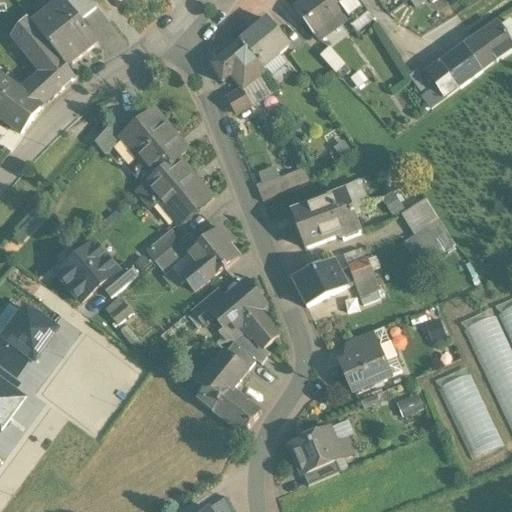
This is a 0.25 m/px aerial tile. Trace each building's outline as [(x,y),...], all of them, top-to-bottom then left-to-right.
[(98,11),(89,0),(63,0),(61,2),(63,4),(64,3),(81,24),(98,11)] [(310,0),(297,10),(317,36),(342,17),(329,0),(310,0)] [(375,25),(357,0),(333,0),(361,35),(375,25)] [(81,24),(64,3),(63,4),(33,28),(68,71),(99,47),(81,24)] [(33,28),(28,21),(12,40),(41,77),(37,80),(53,98),(75,80),(68,71),(33,28)] [(269,21),(240,45),(262,71),(291,47),(269,21)] [(489,32),(466,48),(483,73),(498,62),(499,63),(511,53),(511,26),(510,23),(503,28),(502,27),(491,34),(489,32)] [(233,52),(212,68),(224,87),(233,80),(242,89),(248,90),(264,74),(262,71),(240,45),(233,52)] [(466,48),(442,66),(461,90),(483,73),(466,48)] [(331,51),(319,58),(336,76),(346,67),(331,51)] [(461,90),(442,66),(425,78),(433,88),(437,85),(448,99),(461,90)] [(37,80),(20,95),(40,111),(53,98),(37,80)] [(20,95),(2,81),(0,83),(0,120),(21,136),(40,111),(20,95)] [(441,105),(433,93),(423,99),(431,111),(441,105)] [(244,94),(232,101),(240,113),(251,106),(244,94)] [(188,153),(156,114),(123,142),(145,168),(135,176),(145,189),(179,161),(188,153)] [(307,158),(287,166),(286,164),(258,176),(268,199),(316,179),(307,158)] [(145,189),(138,195),(151,210),(159,203),(180,227),(212,200),(179,161),(145,189)] [(386,199),(397,215),(415,202),(403,186),(386,199)] [(346,195),(294,215),(307,251),(360,230),(346,195)] [(440,224),(404,247),(420,271),(455,248),(440,224)] [(199,249),(190,256),(191,257),(199,267),(183,281),(195,295),(205,286),(206,287),(238,260),(227,247),(233,243),(222,230),(199,249)] [(189,236),(155,265),(166,278),(191,257),(190,256),(199,249),(189,236)] [(118,275),(95,247),(59,278),(82,305),(101,289),(118,275)] [(381,290),(370,261),(350,268),(361,297),(381,290)] [(138,279),(128,266),(118,275),(101,289),(111,302),(138,279)] [(332,267),(293,282),(306,309),(348,292),(342,276),(337,278),(332,267)] [(278,338),(259,315),(266,309),(245,285),(226,300),(209,314),(213,319),(224,331),(231,325),(238,332),(241,330),(246,336),(250,341),(252,339),(263,351),(278,338)] [(218,291),(191,315),(202,328),(213,319),(209,314),(226,300),(218,291)] [(125,309),(110,322),(119,332),(134,319),(125,309)] [(23,311),(0,342),(1,342),(29,363),(32,365),(55,334),(23,311)] [(511,311),(498,318),(511,347),(511,311)] [(511,436),(511,355),(495,320),(464,335),(511,436)] [(375,334),(353,344),(359,358),(379,350),(382,349),(375,334)] [(263,351),(252,339),(250,341),(246,336),(234,346),(256,364),(262,368),(269,356),(265,353),(263,351)] [(29,363),(1,342),(0,344),(0,372),(14,383),(29,363)] [(256,364),(234,346),(225,357),(248,375),(256,364)] [(379,350),(359,358),(359,359),(343,366),(355,395),(372,388),(375,389),(383,386),(384,383),(388,381),(381,367),(385,365),(379,350)] [(248,375),(225,357),(199,390),(205,395),(198,404),(212,415),(213,414),(243,438),(261,415),(233,393),(248,375)] [(0,372),(0,387),(13,397),(20,387),(14,383),(0,372)] [(502,448),(469,378),(439,392),(472,462),(502,448)] [(0,434),(23,404),(13,397),(0,387),(0,434)] [(402,403),(408,419),(430,411),(424,395),(402,403)] [(330,431),(290,448),(303,479),(336,465),(354,457),(349,443),(337,448),(330,431)] [(336,465),(303,479),(308,489),(341,476),(336,465)] [(233,511),(228,501),(211,511),(210,511),(233,511)]
